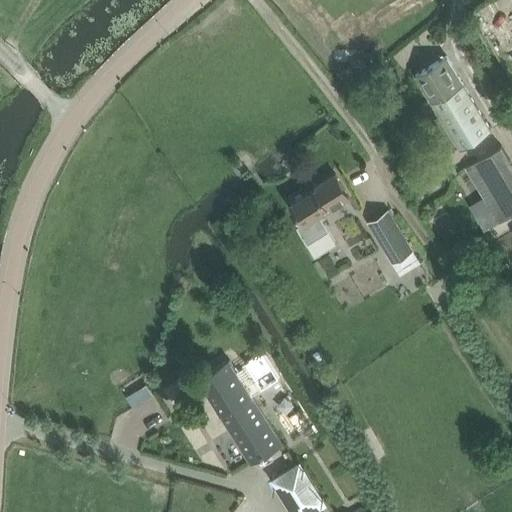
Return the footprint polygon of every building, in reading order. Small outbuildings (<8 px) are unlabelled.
[(461,148),(491,129),(446,55),(416,74),(461,148)] [(507,123),(511,120),(511,97),(498,106),(507,123)] [(500,222),(511,214),(511,164),(500,145),(466,166),(500,222)] [(315,188),(291,202),(303,222),(297,226),(306,243),(328,230),(319,214),(327,209),(328,211),(350,198),(336,174),(314,187),(315,188)] [(384,213),(367,222),(391,263),(393,262),(400,275),(421,262),(413,250),(412,251),(409,245),(388,210),(384,213)] [(328,230),(306,243),(314,255),(336,243),(328,230)] [(250,392),(275,376),(261,354),(244,365),(254,380),(246,385),(229,358),(198,378),(252,463),(283,443),(250,392)] [(371,447),(362,431),(355,435),(364,451),(371,447)] [(293,511),(312,511),(329,501),(302,459),(272,478),(293,511)]
